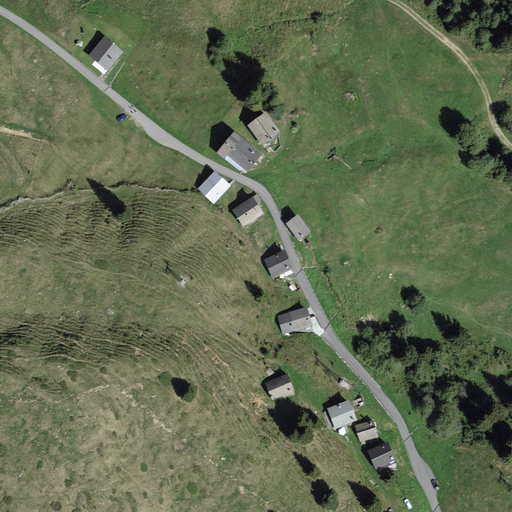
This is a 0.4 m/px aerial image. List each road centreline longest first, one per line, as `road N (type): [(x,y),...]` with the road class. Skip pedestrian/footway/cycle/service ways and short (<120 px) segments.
road 1 (unclassified): [(436,511),(387,404),(325,328),(264,195),(159,133),(0,11)]
road 2 (track): [(394,0),(472,68),(495,127),(511,147)]
